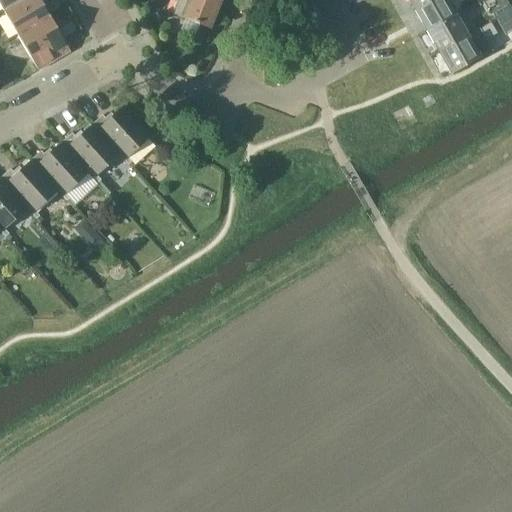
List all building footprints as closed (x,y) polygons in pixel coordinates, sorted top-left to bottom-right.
[(0,0),(0,5),(4,12),(24,0),(0,0)] [(24,0),(4,12),(18,36),(50,17),(42,4),(47,0),(24,0)] [(209,29),(219,4),(210,0),(176,0),(171,14),(209,29)] [(408,0),(415,12),(436,0),(408,0)] [(436,0),(415,12),(427,33),(456,17),(446,0),(436,0)] [(511,10),(508,3),(492,12),(496,21),(505,16),(511,12),(511,10)] [(50,17),(18,36),(38,71),(70,52),(50,17)] [(427,33),(439,54),(468,37),(456,17),(427,33)] [(468,37),(439,54),(451,76),(490,53),(478,31),(468,37)] [(92,125),(93,126),(93,125),(119,154),(119,155),(128,165),(132,162),(127,157),(150,136),(124,107),(108,122),(102,116),(92,125)] [(93,125),(93,126),(77,140),(72,134),(61,143),(62,143),(89,172),(88,173),(98,183),(101,180),(96,175),(119,155),(119,154),(93,125)] [(62,143),(46,158),(41,152),(31,161),(32,161),(58,190),(57,191),(67,201),(70,198),(66,193),(88,173),(89,172),(62,143)] [(32,161),(31,161),(16,175),(10,169),(0,179),(1,179),(27,208),(36,219),(40,216),(35,211),(57,191),(58,190),(32,161)] [(1,179),(0,179),(0,230),(6,237),(9,234),(4,229),(27,208),(1,179)] [(103,242),(93,231),(84,240),(94,250),(103,242)]
